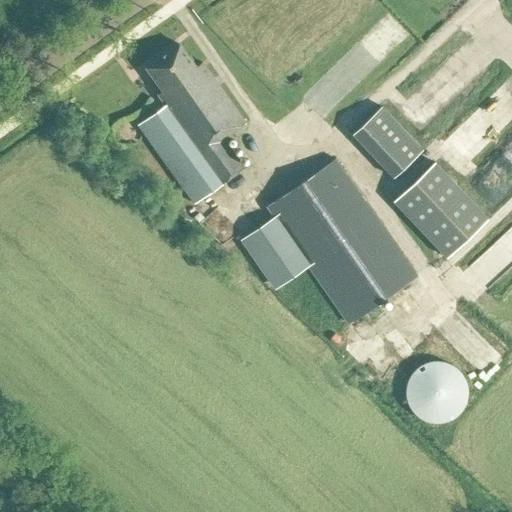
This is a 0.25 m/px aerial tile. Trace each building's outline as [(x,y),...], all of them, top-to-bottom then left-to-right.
[(194,68),(178,44),(144,68),(160,92),(156,95),(164,105),(137,124),(193,203),(242,169),(224,143),(233,136),(230,133),(245,123),(203,63),(194,68)] [(392,177),(421,150),(380,106),(351,134),(392,177)] [(446,145),(468,165),(497,132),(475,112),(446,145)] [(511,143),(484,170),(499,187),(511,174),(511,143)] [(348,323),(374,305),(415,277),(334,159),(267,205),(274,216),(309,265),(348,323)] [(445,258),(487,218),(434,161),(391,201),(445,258)] [(309,265),(274,216),(239,240),(273,290),(309,265)] [(435,423),(443,422),(450,419),(457,414),(462,407),(466,399),(467,390),(465,382),(463,376),(458,370),(452,365),(444,362),(436,360),(427,362),(419,365),(413,370),(409,376),(406,382),(404,390),(405,399),(409,407),(414,414),(421,419),(428,422),(435,423)]
